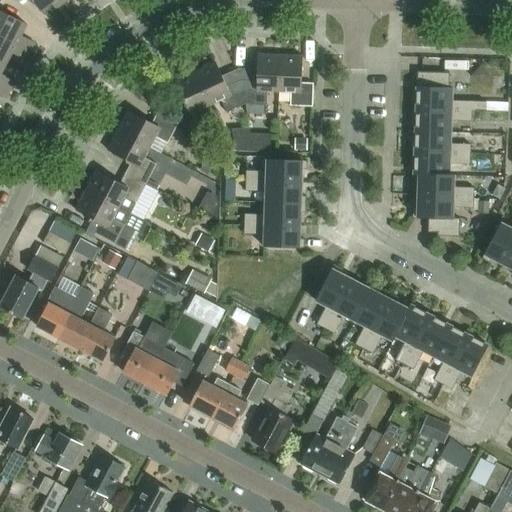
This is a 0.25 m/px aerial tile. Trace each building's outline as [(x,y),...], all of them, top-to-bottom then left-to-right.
[(56,9),(63,4),(59,0),(31,0),(41,12),(52,4),(56,9)] [(0,35),(31,52),(35,43),(21,36),(27,25),(0,10),(0,35)] [(26,60),(31,52),(0,35),(0,60),(7,64),(12,53),(26,60)] [(279,92),(281,56),(258,55),(257,81),(241,81),(246,104),(267,105),(268,91),(279,92)] [(313,107),(314,84),(302,83),(303,57),(281,56),(279,92),(291,92),(290,106),(313,107)] [(1,74),(7,64),(0,60),(0,84),(11,90),(15,82),(1,74)] [(246,104),(241,81),(227,87),(216,63),(196,72),(211,105),(221,100),(227,113),(246,104)] [(200,110),(211,105),(196,72),(176,82),(186,106),(176,111),(185,132),(206,122),(200,110)] [(416,110),(472,112),(476,112),(476,110),(486,111),(486,102),(453,101),(453,88),(450,88),(450,73),(418,72),(416,110)] [(0,95),(6,99),(11,90),(0,84),(0,95)] [(416,110),(416,131),(451,132),(452,121),(472,122),(472,112),(416,110)] [(168,144),(178,124),(158,113),(152,124),(129,111),(119,131),(150,148),(156,138),(168,144)] [(238,148),(246,148),(246,126),(238,126),(238,148)] [(145,158),(150,148),(119,131),(108,151),(132,163),(126,173),(147,184),(157,164),(145,158)] [(451,144),(451,132),(416,131),(415,153),(471,155),(471,145),(451,144)] [(294,139),(294,151),(307,151),(307,139),(294,139)] [(470,165),(471,155),(415,153),(414,174),(450,175),(450,164),(470,165)] [(208,158),(199,170),(207,176),(216,164),(208,158)] [(247,171),(246,181),(302,183),(303,170),(307,170),(308,161),(267,160),(267,172),(247,171)] [(121,184),(97,172),(87,191),(131,214),(147,184),(126,173),(121,184)] [(414,174),(414,183),(419,183),(418,196),(474,198),(475,188),(454,187),(455,175),(450,175),(414,174)] [(246,181),(246,191),(266,192),(266,203),(306,205),(306,196),(302,196),(302,183),(246,181)] [(124,249),(134,230),(125,226),(131,214),(87,191),(77,211),(89,217),(81,233),(88,237),(91,232),(115,245),(124,249)] [(219,198),(208,192),(199,209),(210,214),(219,198)] [(413,209),(413,218),(429,219),(428,233),(438,233),(438,237),(460,237),(460,219),(453,219),(454,207),(474,208),(474,198),(418,196),(418,209),(413,209)] [(478,202),(478,214),(488,215),(489,202),(478,202)] [(245,214),(245,224),(301,226),(301,213),(306,213),(306,205),(266,203),(265,215),(245,214)] [(77,233),(54,221),(43,244),(65,255),(77,233)] [(501,223),(482,259),(490,263),(492,259),(504,265),(511,250),(511,228),(511,229),(501,223)] [(245,224),(244,234),(265,235),(264,247),(305,249),(305,239),(300,239),(301,226),(245,224)] [(80,239),(74,251),(93,261),(99,250),(80,239)] [(110,252),(106,259),(118,265),(122,258),(110,252)] [(36,257),(32,265),(29,269),(35,272),(29,282),(17,276),(1,307),(23,319),(39,289),(43,291),(49,280),(52,282),(58,269),(36,257)] [(150,292),(160,274),(138,262),(129,280),(150,292)] [(317,325),(326,329),(352,280),(340,273),(343,269),(334,265),(325,284),(316,301),(327,307),(317,325)] [(213,279),(195,270),(188,284),(206,293),(208,289),(212,292),(216,284),(212,282),(213,279)] [(160,274),(150,292),(164,299),(173,281),(160,274)] [(352,280),(326,329),(335,334),(344,316),(355,321),(373,285),(366,281),(364,286),(352,280)] [(373,285),(355,321),(365,327),(356,345),(364,349),(390,300),(379,294),(381,289),(373,285)] [(68,315),(77,298),(56,286),(47,303),(49,304),(38,326),(61,338),(72,317),(68,315)] [(101,308),(91,303),(96,294),(83,287),(77,298),(68,315),(72,317),(61,338),(83,349),(95,326),(92,325),(101,308)] [(195,294),(186,311),(197,317),(206,300),(195,294)] [(390,300),(364,349),(373,354),(383,336),(393,341),(396,337),(412,306),(404,301),(402,306),(390,300)] [(412,306),(396,337),(405,342),(396,360),(405,365),(431,315),(412,306)] [(106,361),(118,338),(105,331),(113,314),(101,308),(92,325),(95,326),(83,349),(106,361)] [(431,315),(405,365),(414,370),(423,352),(433,357),(450,325),(431,315)] [(450,325),(433,357),(444,362),(434,380),(443,385),(469,335),(450,325)] [(165,347),(146,337),(136,332),(123,355),(131,359),(125,372),(146,383),(158,359),(165,347)] [(469,335),(443,385),(452,390),(461,372),(472,377),(489,346),(469,335)] [(317,351),(296,338),(285,357),(293,362),(297,355),(309,363),(317,351)] [(209,351),(198,372),(210,378),(221,357),(209,351)] [(235,374),(242,362),(233,357),(227,370),(235,374)] [(183,386),(195,363),(185,358),(178,370),(158,359),(146,383),(168,394),(174,382),(183,386)] [(242,362),(235,374),(245,379),(251,367),(242,362)] [(312,415),(303,433),(313,438),(323,422),(349,375),(337,368),(312,415)] [(270,385),(265,395),(275,400),(254,440),(275,451),(285,434),(287,433),(294,420),(285,415),(289,406),(285,404),(292,390),(285,387),(288,383),(276,376),(271,386),(270,385)] [(259,407),(265,395),(270,385),(258,379),(247,401),(259,407)] [(217,380),(213,386),(203,381),(190,405),(213,417),(229,386),(217,380)] [(229,386),(213,417),(235,429),(248,405),(238,399),(241,393),(229,386)] [(363,420),(370,407),(361,403),(355,415),(363,420)] [(0,439),(16,449),(32,419),(12,408),(1,428),(0,426),(0,439)] [(320,474),(347,422),(337,416),(325,439),(316,434),(300,463),(320,474)] [(421,434),(446,445),(452,432),(426,421),(421,434)] [(346,450),(358,428),(347,422),(320,474),(339,484),(355,455),(346,450)] [(408,461),(404,458),(398,455),(397,457),(395,456),(406,435),(389,427),(384,437),(382,436),(372,454),(373,455),(370,462),(380,468),(379,471),(378,471),(364,498),(383,508),(397,481),(405,467),(408,461)] [(372,454),(382,436),(372,431),(363,450),(372,454)] [(68,470),(81,444),(61,433),(56,442),(43,435),(35,451),(48,457),(47,459),(68,470)] [(446,445),(443,450),(466,464),(471,456),(449,439),(446,445)] [(26,459),(14,452),(2,473),(15,480),(26,459)] [(99,511),(108,497),(111,499),(120,484),(116,482),(124,467),(102,455),(88,482),(79,477),(70,496),(68,495),(59,511),(99,511)] [(498,494),(510,471),(497,464),(484,487),(498,494)] [(390,511),(405,511),(428,471),(417,465),(414,472),(405,467),(397,481),(383,508),(390,511)] [(438,476),(430,472),(428,471),(405,511),(431,511),(442,492),(433,487),(438,476)] [(500,511),(507,501),(511,504),(511,471),(510,471),(498,494),(499,495),(491,510),(490,509),(488,511),(500,511)] [(39,511),(59,511),(71,490),(46,477),(38,492),(48,497),(39,511)] [(131,511),(163,511),(174,493),(151,481),(135,511),(133,510),(131,511)] [(210,511),(189,501),(183,511),(210,511)]
